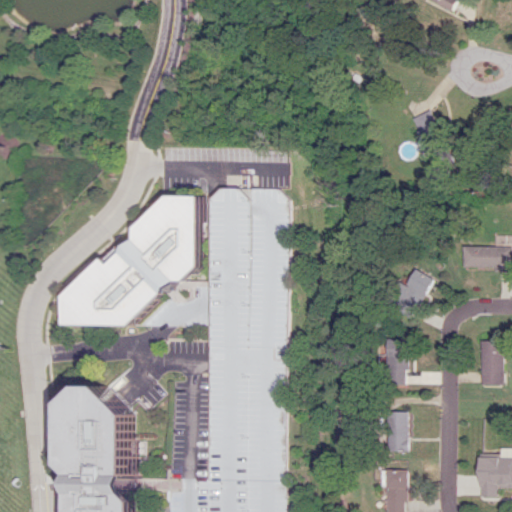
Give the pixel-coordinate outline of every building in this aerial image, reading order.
[(438,0),(460,9),(463,0),(438,0)] [(413,117),(428,152),(446,145),(431,109),(413,117)] [(224,187),(211,199),(210,339),(209,362),(208,478),(227,478),(266,479),(288,479),(292,198),(281,186),(224,187)] [(120,244),(69,294),(69,324),(120,323),(115,328),(130,327),(177,281),(183,281),(202,264),(202,194),(171,194),(137,228),(138,237),(126,250),(120,244)] [(511,246),(466,245),(466,266),(497,267),(497,270),(511,270),(511,246)] [(420,311),(436,276),(419,268),(403,303),(420,311)] [(210,325),(210,280),(176,280),(176,288),(162,288),(162,312),(148,312),(148,324),(210,325)] [(411,339),(392,338),(390,382),(409,382),(411,339)] [(482,384),(505,384),(504,339),(481,340),(482,384)] [(78,511),(141,511),(142,500),(134,492),(135,413),(107,384),(87,384),(69,402),(69,464),(78,474),(78,511)] [(410,450),(412,411),(392,411),(391,449),(410,450)] [(511,486),(511,456),(481,456),(480,496),(497,496),(497,486),(511,486)] [(409,511),(408,469),(382,469),(382,487),(387,486),(387,511),(409,511)]
